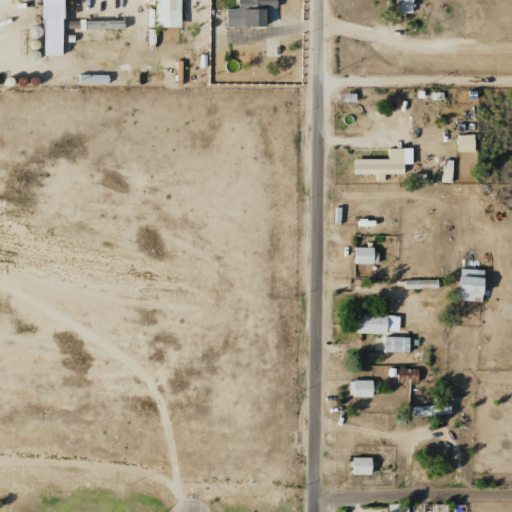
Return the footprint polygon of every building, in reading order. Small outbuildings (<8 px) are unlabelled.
[(60,55),(58,0),(38,0),(40,56),(60,55)] [(177,0),(154,0),(153,42),(177,43),(177,0)] [(234,0),(235,8),(222,9),(223,26),(261,26),(261,8),(274,8),(273,0),(234,0)] [(393,0),(394,13),(410,13),(409,0),(393,0)] [(121,29),(121,20),(82,21),(82,30),(121,29)] [(455,135),(456,152),(472,152),(472,135),(455,135)] [(386,159),(350,159),(350,175),(374,174),(374,182),(382,182),(382,174),(401,174),(401,164),(410,164),(410,148),(386,149),(386,159)] [(451,160),(441,160),(440,183),(450,183),(451,160)] [(376,249),(352,248),(351,263),(376,263),(376,249)] [(479,300),(480,270),(456,269),(455,299),(479,300)] [(391,334),(392,315),(354,314),(353,332),(391,334)] [(407,337),(381,337),(381,352),(407,353),(407,337)] [(372,380),(346,380),(347,396),(372,396),(372,380)] [(410,416),(448,414),(448,404),(409,405),(410,416)] [(368,457),(348,457),(348,474),(368,474),(368,457)]
